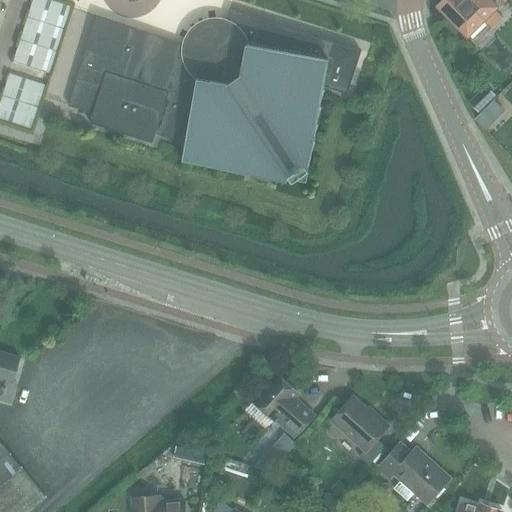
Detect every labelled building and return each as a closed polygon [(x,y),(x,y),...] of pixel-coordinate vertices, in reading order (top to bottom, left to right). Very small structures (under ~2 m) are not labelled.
[(49,0),(33,0),(14,62),(50,74),(72,7),(49,0)] [(493,4),(496,0),(442,0),(442,4),(440,7),(468,36),(483,20),(496,7),(493,4)] [(265,176),(265,177),(275,177),(307,183),(312,152),(316,142),(314,142),(314,143),(313,142),(319,125),(318,124),(317,125),(316,125),(322,108),(321,107),(320,108),(319,108),(325,90),(324,90),(324,91),(323,91),(324,87),(348,94),(362,51),(230,9),(225,24),(221,23),(217,23),(209,24),(205,25),(202,27),(198,29),(195,32),(193,35),(189,42),(188,46),(98,17),(69,106),(93,114),(90,123),(153,143),(156,134),(186,144),(183,160),(206,165),(214,165),(214,166),(213,166),(213,167),(232,168),(232,169),(231,169),(230,171),(249,171),(249,173),(248,173),(248,174),(266,175),(266,176),(265,176)] [(10,74),(0,104),(0,119),(32,130),(46,86),(10,74)] [(14,382),(20,358),(18,358),(18,360),(4,356),(5,355),(0,353),(0,400),(11,403),(16,382),(14,382)] [(298,435),(315,416),(295,398),(299,394),(277,374),(252,401),(275,421),(278,417),(298,435)] [(386,447),(377,439),(388,427),(354,397),(332,421),(365,450),(359,456),(370,466),(386,447)] [(0,511),(28,511),(46,497),(0,442),(0,511)] [(408,501),(415,493),(427,504),(451,478),(417,448),(412,453),(401,443),(382,464),(402,481),(394,489),(408,501)] [(185,511),(184,499),(160,501),(160,496),(132,498),(132,511),(185,511)] [(502,511),(503,511),(482,504),(481,508),(463,503),(459,511),(502,511)]
